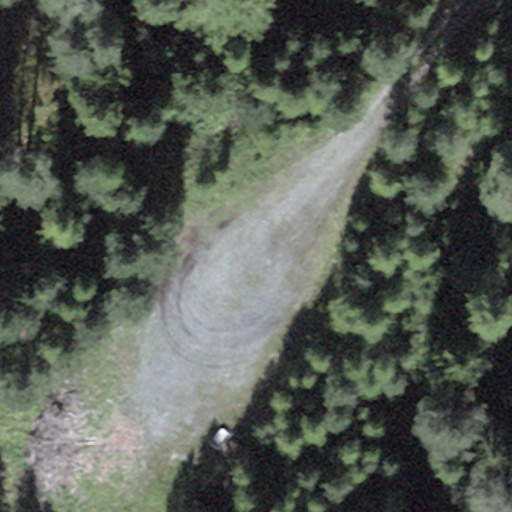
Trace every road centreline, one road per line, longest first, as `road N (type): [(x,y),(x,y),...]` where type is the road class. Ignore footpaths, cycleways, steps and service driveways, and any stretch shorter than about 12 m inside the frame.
road 1 (track): [(458,0),(319,186),(230,350),(137,385),(163,289)]
road 2 (track): [(163,289),(319,186)]
